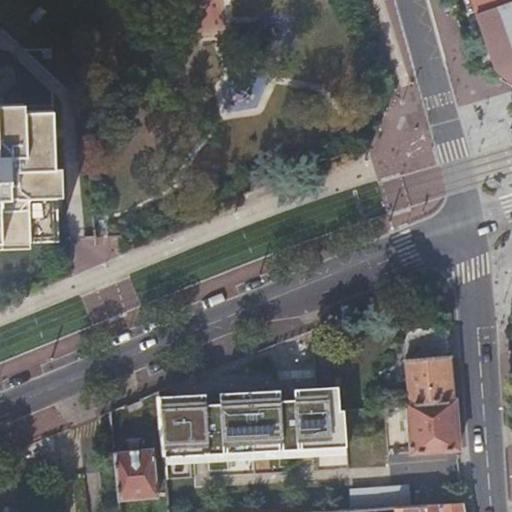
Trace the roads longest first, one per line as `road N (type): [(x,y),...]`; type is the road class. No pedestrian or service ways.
road 1 (secondary): [(0,411),(465,226)]
road 2 (secondary): [(489,511),(465,226)]
road 3 (residential): [(465,226),(411,0)]
